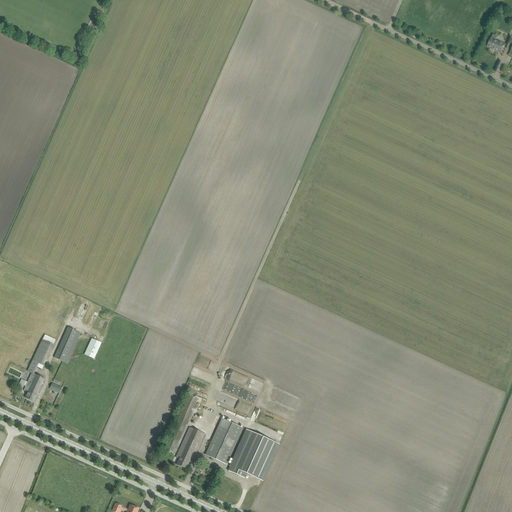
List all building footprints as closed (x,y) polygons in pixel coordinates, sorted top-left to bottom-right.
[(493,35),(491,39),(491,38),(487,46),(495,50),(495,51),(502,54),(506,44),(502,43),(495,41),(497,37),(497,36),(493,35)] [(54,357),(67,363),(81,334),(77,332),(67,327),(54,357)] [(31,374),(26,385),(24,390),(27,392),(25,398),(34,402),(44,379),(33,373),(38,363),(43,366),(53,344),(42,339),(31,364),(27,372),(31,374)] [(84,354),(94,359),(101,343),(91,339),(84,354)] [(49,389),(59,393),(62,388),(52,383),(49,389)] [(180,414),(167,443),(165,449),(173,453),(176,447),(189,418),(198,399),(189,395),(180,414)] [(205,455),(226,465),(242,428),(221,419),(205,455)] [(192,463),(200,444),(205,434),(189,427),(185,437),(179,451),(176,456),(180,458),(177,465),(185,469),(188,461),(192,463)] [(228,471),(244,478),(246,474),(262,481),(279,444),(247,430),(228,471)]
